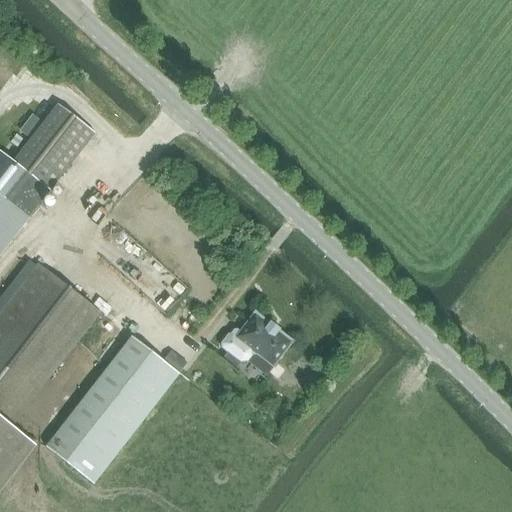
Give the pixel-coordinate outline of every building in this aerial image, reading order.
[(12,163),(0,153),(0,255),(49,193),(94,133),(57,105),(12,163)] [(32,116),(21,130),(30,137),(41,123),(32,116)] [(39,265),(0,314),(0,485),(32,444),(11,428),(101,314),(39,265)] [(228,335),(221,344),(221,348),(240,363),(247,362),(252,355),(257,355),(273,367),(292,342),(254,312),(235,337),(232,334),(228,335)] [(93,485),(95,481),(178,374),(131,337),(45,448),(93,485)]
